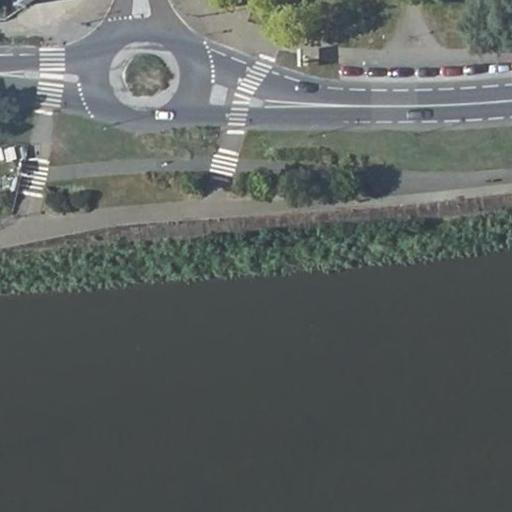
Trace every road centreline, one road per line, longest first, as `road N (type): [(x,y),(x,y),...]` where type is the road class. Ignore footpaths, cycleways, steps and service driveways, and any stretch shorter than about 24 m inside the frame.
road 1 (primary): [(511,99),(294,105),(188,89)]
road 2 (primary): [(95,77),(109,105),(137,119),(168,113),(188,89)]
